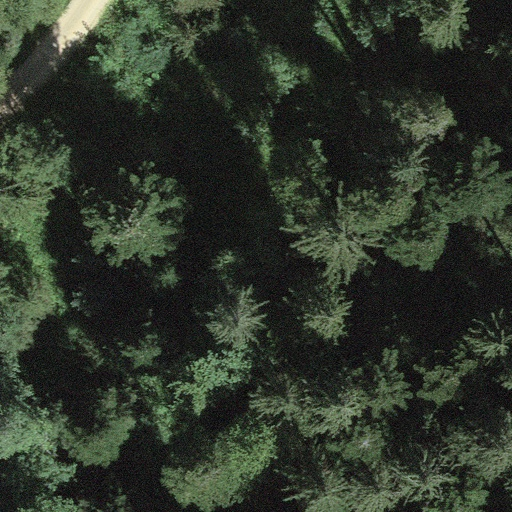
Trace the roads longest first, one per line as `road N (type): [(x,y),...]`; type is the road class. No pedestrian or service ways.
road 1 (track): [(354,0),(288,122),(217,225),(192,283),(179,327),(196,511)]
road 2 (track): [(83,0),(34,68),(0,99)]
